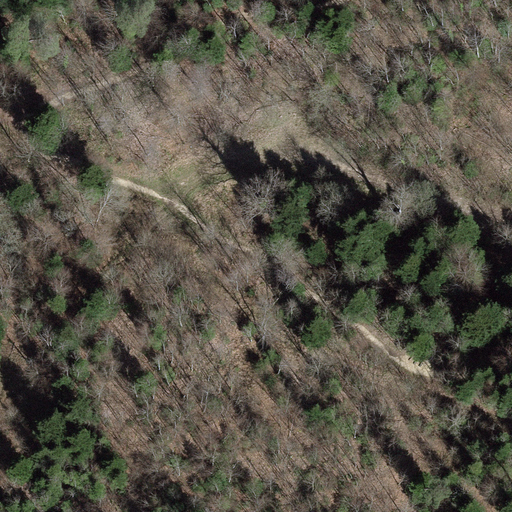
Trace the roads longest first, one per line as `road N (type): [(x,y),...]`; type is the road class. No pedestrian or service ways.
road 1 (track): [(346,0),(249,18),(41,122),(171,194),(359,321),(445,362),(511,378)]
road 2 (track): [(511,212),(272,149),(171,194)]
